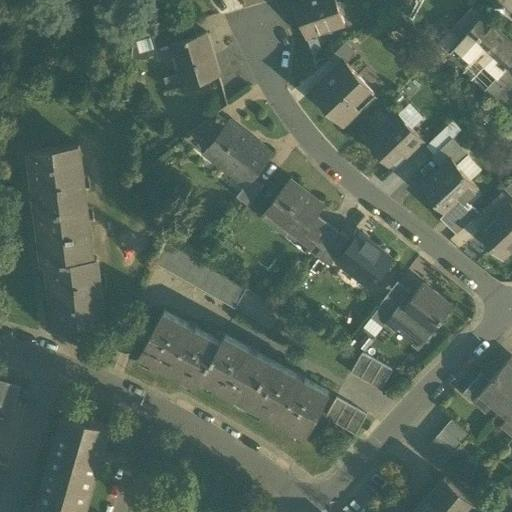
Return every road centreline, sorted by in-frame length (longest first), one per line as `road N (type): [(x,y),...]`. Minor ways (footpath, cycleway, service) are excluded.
road 1 (residential): [(510,312),(318,153),(277,92),(254,28)]
road 2 (residential): [(321,511),(253,463),(147,405),(0,344)]
road 3 (residential): [(324,511),(501,323)]
